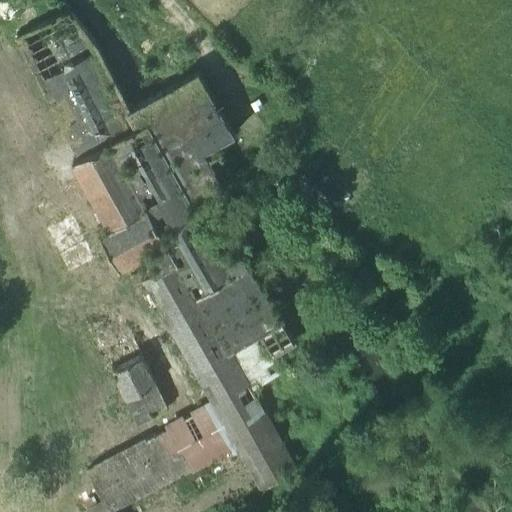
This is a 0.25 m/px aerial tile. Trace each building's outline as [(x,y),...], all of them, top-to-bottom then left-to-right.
[(98,47),(80,24),(69,12),(17,40),(78,160),(111,143),(138,127),(130,110),(98,47)] [(199,72),(130,110),(138,127),(149,121),(175,168),(205,151),(235,134),(199,72)] [(138,127),(111,143),(148,208),(168,243),(179,262),(230,352),(263,333),(267,331),(222,250),(221,249),(197,206),(196,204),(175,168),(149,121),(138,127)] [(78,160),(72,162),(101,212),(96,215),(102,226),(98,228),(101,234),(148,208),(111,143),(78,160)] [(205,151),(175,168),(196,204),(226,187),(205,151)] [(290,207),(329,228),(339,209),(301,188),(290,207)] [(101,234),(99,235),(120,271),(146,256),(168,243),(148,208),(101,234)] [(168,243),(146,256),(153,268),(132,280),(136,286),(137,285),(143,282),(179,262),(168,243)] [(282,322),(239,245),(231,243),(221,249),(222,250),(267,331),(282,322)] [(179,262),(143,282),(151,297),(215,407),(236,446),(245,460),(252,456),(260,470),(281,457),(274,444),(281,440),(230,352),(179,262)] [(151,297),(143,282),(137,285),(146,300),(151,297)] [(128,329),(100,343),(113,371),(142,357),(128,329)] [(263,333),(230,352),(281,440),(314,421),(263,333)] [(142,357),(113,371),(148,439),(175,425),(142,357)] [(236,446),(215,407),(175,425),(148,439),(88,471),(109,510),(236,446)]
